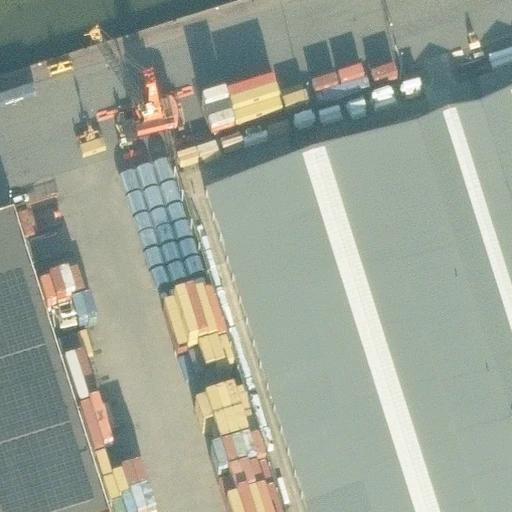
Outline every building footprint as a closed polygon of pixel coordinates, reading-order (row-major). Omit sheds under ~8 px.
[(276,93),(281,114),(299,109),(294,88),(276,93)] [(511,511),(511,437),(509,429),(511,428),(511,101),(206,199),(227,264),(304,511),(511,511)] [(185,303),(170,307),(212,458),(257,445),(196,222),(145,236),(159,285),(179,280),(185,303)] [(0,464),(14,511),(101,511),(11,226),(0,229),(0,464)] [(107,425),(125,420),(82,277),(60,284),(67,307),(50,312),(73,389),(87,384),(94,406),(84,409),(88,422),(82,424),(101,486),(142,474),(134,448),(115,453),(107,425)]
